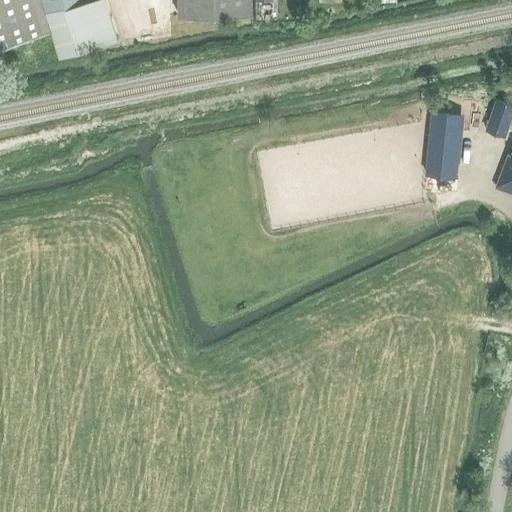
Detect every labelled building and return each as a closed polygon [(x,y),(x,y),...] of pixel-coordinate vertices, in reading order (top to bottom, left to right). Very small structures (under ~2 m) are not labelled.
[(0,0),(0,47),(52,31),(60,58),(99,45),(118,40),(105,0),(87,0),(85,1),(84,0),(0,0)] [(178,0),(179,16),(252,15),(251,0),(178,0)] [(505,135),(511,115),(511,104),(497,99),(486,128),(505,135)] [(432,118),(425,171),(452,174),(459,112),(446,111),(433,109),(432,118)] [(511,153),(511,154),(509,153),(496,186),(511,192),(511,153)]
